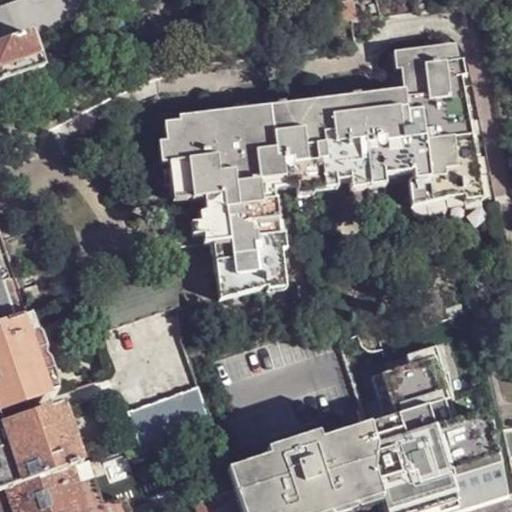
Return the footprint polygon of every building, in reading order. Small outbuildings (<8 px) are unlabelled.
[(27,0),(0,10),(0,47),(30,37),(41,33),(135,0),(27,0)] [(351,0),(342,0),(335,1),(340,22),(352,20),(357,20),(351,0)] [(376,0),(381,16),(390,15),(385,0),(376,0)] [(30,37),(0,47),(0,85),(41,71),(30,37)] [(404,93),(179,119),(179,124),(164,125),(166,143),(158,143),(161,165),(170,164),(174,201),(205,198),(206,214),(200,215),(200,224),(191,225),(192,237),(203,236),(205,245),(213,244),(219,303),(266,288),(267,293),(286,290),(280,252),(287,251),(285,236),(279,236),(273,192),(297,188),(298,197),(337,191),(335,179),(349,177),(352,194),(385,189),(383,178),(413,173),(414,181),(408,182),(412,209),(424,207),(440,202),(464,198),(465,204),(482,201),(455,47),(394,55),(396,72),(401,71),(404,93)] [(66,101),(53,105),(57,115),(70,111),(66,101)] [(39,229),(7,240),(21,282),(80,262),(68,229),(41,238),(39,229)] [(0,257),(0,329),(14,325),(0,287),(9,284),(0,257)] [(152,278),(163,313),(179,308),(175,270),(152,278)] [(48,283),(53,301),(78,293),(73,274),(48,283)] [(136,283),(148,318),(163,313),(152,278),(136,283)] [(136,283),(121,289),(133,324),(148,318),(136,283)] [(121,289),(104,294),(116,329),(133,324),(121,289)] [(104,294),(89,300),(100,334),(116,329),(104,294)] [(0,416),(46,400),(35,365),(44,362),(43,360),(43,353),(38,340),(35,336),(34,334),(29,335),(27,328),(32,327),(31,324),(30,320),(14,325),(0,329),(0,416)] [(366,427),(339,341),(216,380),(245,466),(274,457),(272,450),(323,434),(325,441),(366,429),(366,427)] [(383,366),(385,376),(438,359),(451,401),(454,400),(439,349),(383,366)] [(377,487),(382,503),(384,511),(459,511),(503,499),(486,415),(456,424),(449,402),(451,401),(438,359),(385,376),(368,381),(374,401),(380,423),(368,427),(366,427),(366,429),(373,450),(374,476),(377,487)] [(35,365),(46,400),(56,396),(56,389),(48,365),(44,362),(35,365)] [(179,396),(192,430),(209,424),(197,390),(179,396)] [(163,402),(176,435),(192,430),(179,396),(163,402)] [(380,423),(374,401),(361,405),(368,427),(380,423)] [(176,435),(163,402),(146,407),(159,441),(176,435)] [(129,413),(142,448),(159,441),(146,407),(129,413)] [(0,496),(71,472),(81,468),(76,453),(66,456),(52,417),(61,414),(61,412),(1,432),(0,428),(0,496)] [(67,423),(61,414),(52,417),(66,456),(76,453),(74,444),(67,423)] [(233,494),(239,511),(296,511),(377,487),(374,476),(373,450),(366,429),(325,441),(323,434),(272,450),(274,457),(245,466),(225,472),(233,494)] [(81,468),(71,472),(84,511),(93,511),(102,509),(87,466),(81,468)] [(84,511),(71,472),(0,496),(0,511),(129,511),(126,501),(102,509),(93,511),(84,511)] [(353,511),(357,511),(355,503),(378,496),(380,504),(382,503),(377,487),(296,511),(353,511)] [(239,511),(233,494),(197,507),(198,511),(239,511)] [(355,503),(357,511),(380,504),(378,496),(355,503)]
